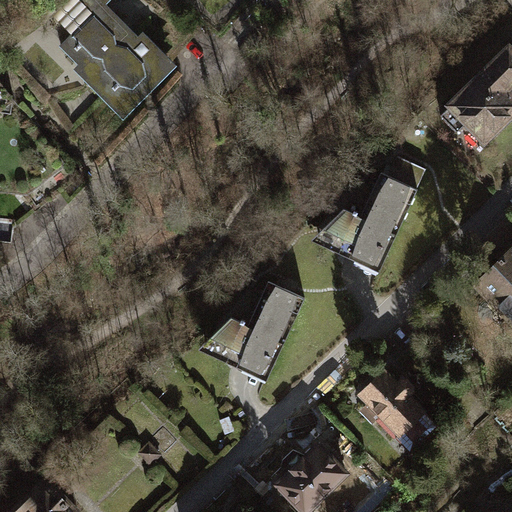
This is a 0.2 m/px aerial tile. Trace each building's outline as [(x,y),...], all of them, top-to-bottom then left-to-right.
[(76,0),(90,15),(103,3),(105,0),(76,0)] [(90,15),(61,44),(79,63),(76,66),(122,111),(168,65),(153,50),(155,48),(141,35),(138,38),(103,3),(90,15)] [(511,51),(508,48),(440,115),(457,133),(467,122),(485,140),(511,112),(511,99),(504,91),(511,82),(511,51)] [(0,111),(15,99),(0,81),(0,111)] [(38,209),(80,175),(77,171),(84,164),(75,152),(68,158),(50,136),(47,139),(30,118),(0,141),(0,186),(22,189),(38,209)] [(338,220),(329,231),(348,241),(344,250),(356,256),(355,260),(379,271),(425,169),(398,156),(389,175),(381,171),(360,215),(344,206),(338,214),(338,220)] [(511,246),(475,284),(490,299),(485,304),(494,312),(494,320),(500,327),(509,327),(511,329),(511,246)] [(225,330),(216,340),(236,350),(231,360),(243,365),(242,369),(266,381),(304,297),(269,281),(248,325),(231,316),(225,323),(225,330)] [(361,390),(360,397),(364,400),(367,400),(382,416),(379,419),(410,451),(437,425),(408,395),(415,389),(403,377),(397,383),(385,370),(368,387),(364,386),(361,390)] [(149,443),(140,452),(151,463),(160,454),(149,443)] [(305,511),(345,472),(318,444),(305,457),(302,456),(289,468),(290,472),(277,485),(304,511),(305,511)] [(75,511),(45,480),(11,511),(75,511)]
